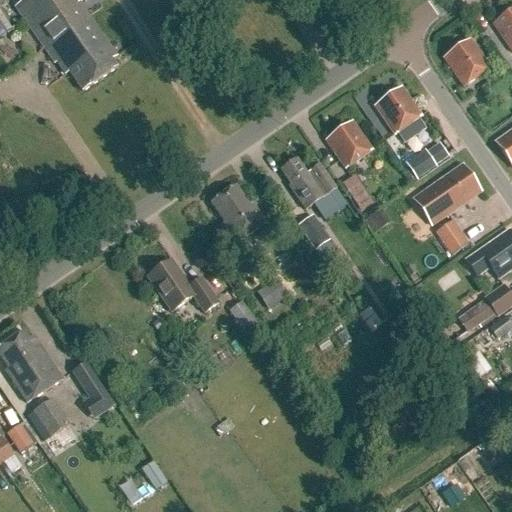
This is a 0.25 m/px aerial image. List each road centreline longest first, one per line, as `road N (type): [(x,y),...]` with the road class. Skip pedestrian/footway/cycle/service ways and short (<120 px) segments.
road 1 (unclassified): [(0,309),(396,34)]
road 2 (residential): [(511,198),(396,34)]
